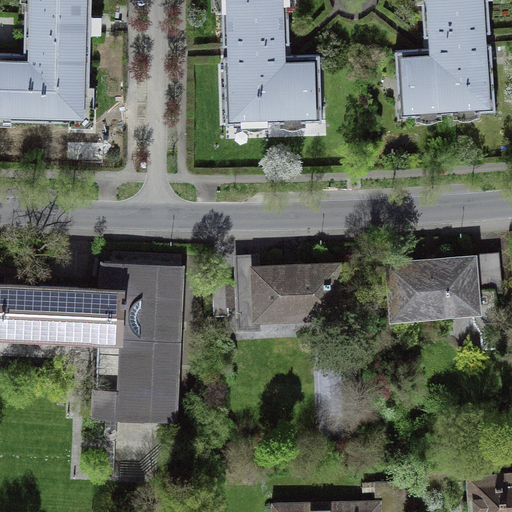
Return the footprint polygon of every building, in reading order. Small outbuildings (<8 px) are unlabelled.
[(20,57),(0,56),(0,122),(83,124),(84,48),(84,0),(14,0),(14,4),(21,4),(20,57)] [(282,0),(218,0),(220,48),(223,126),(316,123),(314,58),(284,59),(282,0)] [(483,0),(420,0),(424,51),(393,53),(398,118),(492,111),(486,35),(483,0)] [(426,262),(391,265),(395,314),(475,307),(475,308),(476,308),(477,320),(485,331),(497,330),(497,323),(503,319),(496,308),(494,288),(499,288),(496,254),(470,256),(470,259),(437,261),(435,258),(431,258),(427,259),(426,262)] [(257,255),(236,256),(238,305),(257,304),(258,315),(338,312),(336,266),(296,267),(257,269),(257,255)] [(142,262),(105,261),(101,288),(98,335),(95,413),(173,417),(180,264),(142,262)] [(220,281),(213,281),(214,316),(229,315),(227,281),(220,281)] [(0,334),(62,337),(63,333),(98,335),(101,288),(0,283),(0,334)] [(511,511),(511,476),(472,479),(474,511),(511,511)] [(375,505),(277,507),(276,511),(406,511),(404,481),(374,481),(375,505)]
